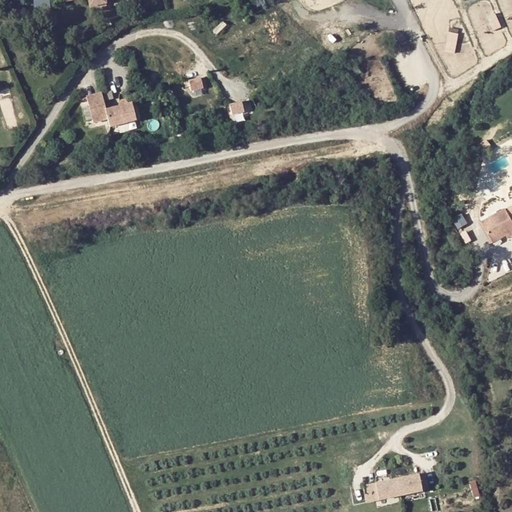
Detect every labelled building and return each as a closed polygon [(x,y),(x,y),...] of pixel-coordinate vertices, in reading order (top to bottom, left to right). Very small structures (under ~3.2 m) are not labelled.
[(190,80),(195,91),(208,86),(203,74),(190,80)] [(138,87),(112,93),(108,76),(93,79),(99,105),(113,102),(116,110),(142,103),(138,87)] [(233,103),(236,114),(250,110),(246,99),(233,103)] [(495,244),(511,234),(511,204),(482,220),(495,244)] [(416,476),(420,493),(426,492),(423,475),(416,476)] [(373,485),(377,502),(398,497),(420,493),(416,476),(395,481),(373,485)] [(377,502),(373,485),(361,488),(365,504),(377,502)]
